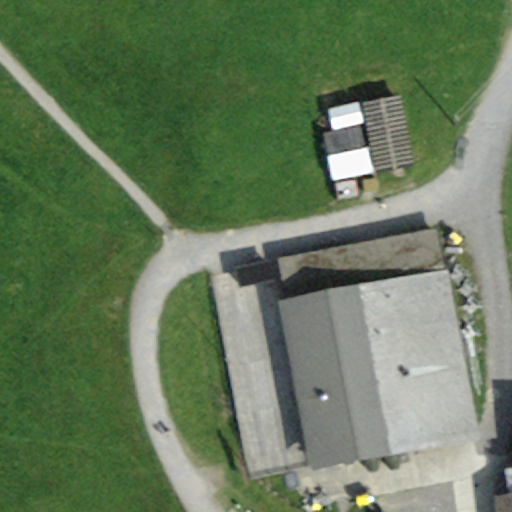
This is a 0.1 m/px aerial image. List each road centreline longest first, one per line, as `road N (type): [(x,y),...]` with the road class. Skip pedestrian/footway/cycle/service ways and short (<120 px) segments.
road 1 (track): [(479,200),(505,373),(493,511)]
road 2 (track): [(511,80),(483,157),(479,200)]
